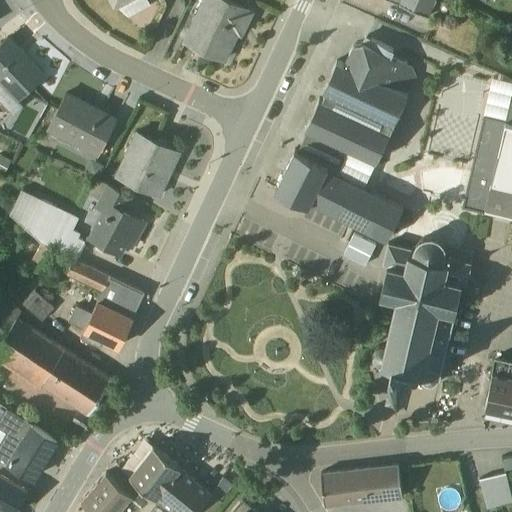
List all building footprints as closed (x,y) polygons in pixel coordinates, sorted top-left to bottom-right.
[(109,0),(113,6),(127,17),(149,5),(146,0),(109,0)] [(202,0),(183,40),(223,59),(239,26),(243,27),(250,12),(224,0),(202,0)] [(389,0),(426,16),(433,0),(389,0)] [(347,150),(375,162),(384,142),(404,134),(397,114),(399,110),(402,112),(409,99),(405,97),(415,77),(411,65),(390,55),(393,50),(364,36),(362,41),(352,44),(342,64),(335,60),(321,90),(324,91),(320,99),(318,98),(303,128),(305,128),(294,150),(327,166),(337,171),(347,150)] [(42,75),(6,38),(0,43),(0,103),(9,114),(12,114),(22,104),(17,99),(42,75)] [(65,94),(46,130),(95,155),(114,119),(65,94)] [(511,101),(508,100),(503,121),(482,116),(461,206),(511,218),(511,101)] [(178,152),(135,132),(115,175),(158,195),(178,152)] [(384,239),(400,207),(326,169),(327,166),(294,150),(294,149),(274,188),(307,205),(310,201),(384,239)] [(0,155),(0,174),(2,176),(10,161),(0,155)] [(131,197),(96,179),(88,194),(97,200),(93,207),(100,211),(86,236),(119,254),(129,235),(135,238),(144,222),(124,211),(131,197)] [(78,218),(20,189),(8,213),(39,242),(75,259),(84,241),(78,238),(81,233),(73,229),(78,218)] [(278,196),(268,216),(292,229),(302,209),(278,196)] [(197,258),(212,266),(224,240),(209,233),(197,258)] [(372,349),(371,355),(372,357),(373,360),(374,362),(376,363),(380,365),(380,366),(390,368),(387,384),(406,389),(409,379),(410,380),(412,381),(413,381),(415,380),(416,379),(417,378),(417,376),(417,374),(419,375),(419,378),(419,380),(421,383),(423,385),(426,386),(429,386),(432,385),(434,383),(435,381),(436,379),(438,379),(460,284),(465,285),(472,251),(448,246),(446,257),(445,257),(445,253),(444,249),(443,245),(441,242),(439,240),(436,238),(433,237),(429,236),(426,236),(424,237),(421,238),(419,239),(416,241),(415,243),(413,245),(412,249),(386,243),(381,265),(385,266),(378,297),(394,301),(384,346),(381,345),(379,345),(375,347),(372,349)] [(28,263),(37,268),(47,246),(39,242),(28,263)] [(98,345),(101,340),(117,346),(123,333),(125,333),(131,321),(129,320),(143,291),(67,256),(63,255),(55,268),(65,273),(64,274),(100,292),(90,312),(75,305),(68,321),(81,329),(78,334),(78,335),(98,345)] [(33,290),(21,303),(40,321),(53,307),(33,290)] [(0,294),(0,361),(38,387),(40,384),(87,414),(110,379),(17,317),(20,311),(0,294)] [(485,409),(483,418),(511,424),(511,362),(494,358),(483,409),(485,409)] [(0,457),(33,477),(56,437),(0,404),(0,457)] [(158,500),(172,511),(209,511),(219,500),(139,435),(116,466),(142,487),(158,500)] [(401,496),(397,464),(320,473),(323,505),(401,496)] [(81,500),(90,511),(148,511),(158,500),(142,487),(134,498),(105,471),(81,500)] [(478,479),(485,507),(511,499),(504,472),(478,479)] [(0,507),(8,511),(12,511),(25,490),(0,475),(0,507)] [(256,511),(240,499),(229,511),(256,511)]
